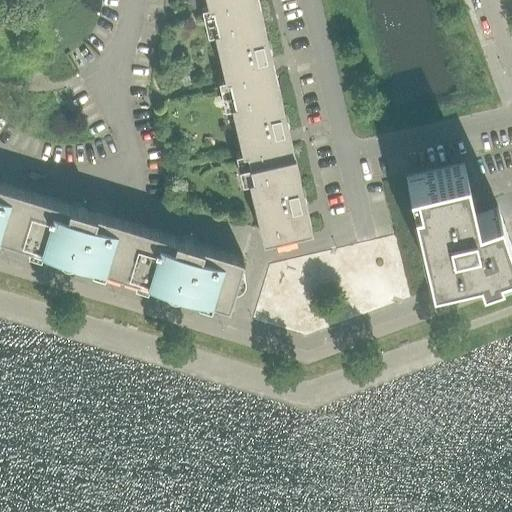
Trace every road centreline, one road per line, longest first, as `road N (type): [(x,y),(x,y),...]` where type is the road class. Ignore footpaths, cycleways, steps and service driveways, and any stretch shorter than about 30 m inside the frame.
road 1 (residential): [(121,174),(130,150),(113,78),(134,0)]
road 2 (residential): [(343,156),(511,117)]
road 3 (residential): [(343,156),(308,0)]
road 4 (residential): [(121,174),(96,182),(0,160)]
